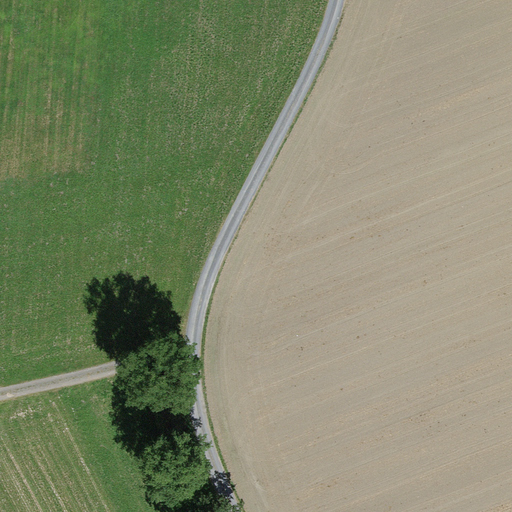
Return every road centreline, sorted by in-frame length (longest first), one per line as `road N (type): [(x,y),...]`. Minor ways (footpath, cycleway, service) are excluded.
road 1 (track): [(332,0),(321,42),(205,276),(178,354)]
road 2 (track): [(178,354),(0,389)]
road 3 (track): [(178,354),(207,471),(228,511)]
